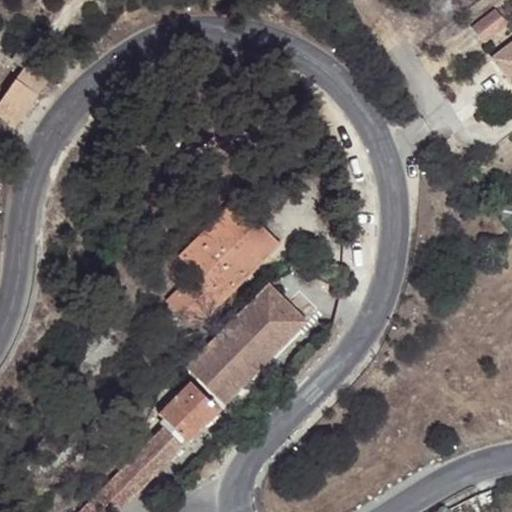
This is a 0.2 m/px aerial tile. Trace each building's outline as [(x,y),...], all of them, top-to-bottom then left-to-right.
[(475,9),(452,27),(464,41),(487,23),(475,9)] [(505,33),(471,57),(485,76),(493,70),(499,79),(491,85),(511,113),(511,42),(511,43),(505,33)] [(24,66),(0,103),(0,113),(17,124),(60,61),(26,40),(13,60),(24,66)] [(493,70),(485,76),(491,85),(499,79),(493,70)] [(208,282),(224,298),(281,242),(239,199),(182,255),(208,282)] [(224,298),(208,282),(183,306),(199,322),(224,298)] [(271,282),(263,291),(301,330),(309,322),(271,282)] [(263,291),(187,365),(225,404),(301,330),(263,291)] [(159,412),(187,441),(220,409),(191,381),(179,393),(168,382),(154,405),(161,410),(159,412)] [(164,425),(83,505),(89,511),(114,511),(183,445),(164,425)]
